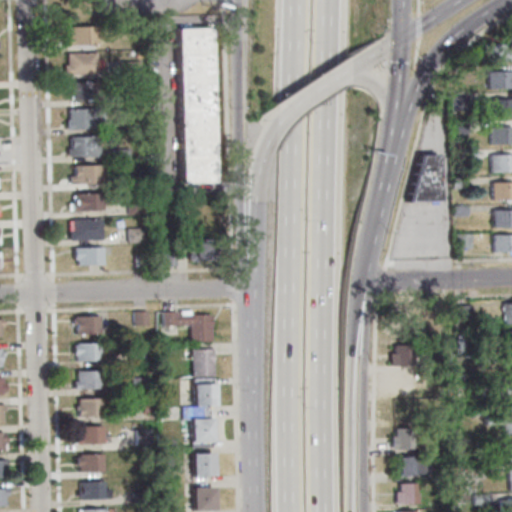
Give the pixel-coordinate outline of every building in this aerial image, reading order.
[(65,27),(93,26),(93,44),(65,44),(65,27)] [(208,184),(176,185),(172,30),(204,29),(208,184)] [(502,44),(502,51),(505,51),(505,60),(480,61),(479,45),(502,44)] [(92,52),(92,73),(61,74),(61,65),(63,65),(63,53),(92,52)] [(120,61),(137,60),(137,75),(121,76),(120,61)] [(485,72),(506,71),(506,87),(485,87),(485,72)] [(65,82),(93,81),(94,98),(69,99),(69,94),(66,94),(65,82)] [(134,89),(135,103),(121,103),(121,89),(134,89)] [(446,96),(461,95),(462,107),(447,108),(446,96)] [(432,112),(426,110),(430,98),(436,100),(432,112)] [(486,99),(507,99),(507,115),(486,116),(486,99)] [(93,107),(94,112),(100,112),(101,122),(94,123),(94,128),(63,129),(63,120),(66,120),(65,108),(93,107)] [(461,132),(448,132),(447,123),(461,122),(461,132)] [(508,126),(509,141),(487,142),(487,127),(508,126)] [(67,137),(94,136),(95,155),(64,156),(64,149),(67,149),(67,137)] [(109,158),(109,149),(125,148),(125,158),(109,158)] [(459,162),(459,150),(473,149),(473,161),(459,162)] [(487,154),(508,154),(508,170),(487,171),(487,154)] [(430,155),(432,201),(401,202),(414,156),(430,155)] [(70,166),(97,165),(98,183),(66,184),(65,177),(70,177),(70,166)] [(462,178),(462,187),(448,188),(448,178),(462,178)] [(488,182),(510,181),(511,198),(488,199),(488,182)] [(106,193),(106,205),(98,205),(98,210),(69,211),(69,197),(71,196),(71,194),(106,193)] [(124,215),(123,198),(138,197),(139,214),(124,215)] [(463,215),(449,215),(449,206),(463,205),(463,215)] [(510,209),(511,226),(489,227),(489,210),(510,209)] [(98,240),(66,241),(65,222),(68,222),(68,220),(97,219),(98,240)] [(139,228),(140,243),(123,243),(123,229),(139,228)] [(452,233),(466,234),(466,246),(452,245),(452,233)] [(511,234),(511,250),(490,251),(489,235),(511,234)] [(183,260),(183,255),(184,254),(188,254),(188,241),(204,240),(204,261),(184,261),(183,260)] [(70,248),(99,247),(99,263),(73,264),(73,255),(70,255),(70,248)] [(155,265),(155,250),(169,249),(170,265),(155,265)] [(130,255),(140,254),(140,268),(130,268),(130,255)] [(511,322),(501,322),(501,303),(511,303),(511,322)] [(452,305),(467,305),(468,317),(453,318),(452,305)] [(129,311),(142,311),(143,324),(130,325),(129,311)] [(206,341),(186,341),(185,325),(158,326),(157,312),(172,312),(172,316),(176,316),(175,311),(185,311),(185,316),(206,315),(206,341)] [(72,316),(96,315),(96,333),(72,333),(72,325),(69,325),(69,320),(72,319),(72,316)] [(407,317),(390,317),(390,338),(407,338),(407,317)] [(511,350),(500,351),(500,331),(511,330),(511,350)] [(95,343),(96,360),(73,361),(73,355),(70,355),(70,345),(72,345),(72,344),(95,343)] [(385,365),(385,354),(389,354),(389,346),(408,346),(409,365),(385,365)] [(141,349),(141,364),(125,364),(125,350),(141,349)] [(187,376),(186,350),(208,350),(208,375),(187,376)] [(437,355),(437,366),(426,367),(426,355),(437,355)] [(511,377),(511,360),(503,360),(503,377),(511,377)] [(73,371),(97,370),(97,387),(71,387),(71,383),(73,382),(73,371)] [(413,393),(413,373),(390,373),(390,393),(413,393)] [(127,377),(143,376),(143,390),(128,391),(127,377)] [(208,385),(209,396),(187,396),(187,386),(208,385)] [(511,406),(503,407),(502,394),(499,395),(499,386),(511,386),(511,406)] [(209,396),(209,406),(188,407),(187,396),(209,396)] [(94,399),(94,416),(75,416),(74,399),(94,399)] [(410,420),(410,401),(392,401),(392,420),(410,420)] [(511,433),(501,434),(501,423),(495,423),(495,414),(511,413),(511,433)] [(185,431),(185,419),(206,419),(207,430),(185,431)] [(75,426),(99,426),(99,442),(72,443),(72,437),(75,437),(75,426)] [(387,447),(387,436),(391,436),(390,428),(408,427),(408,446),(387,447)] [(132,430),(146,429),(147,445),(132,445),(132,430)] [(185,443),(185,431),(207,430),(207,442),(185,443)] [(75,472),(75,466),(73,466),(72,458),(75,458),(75,455),(99,454),(99,471),(75,472)] [(207,455),(207,465),(187,466),(186,455),(207,455)] [(392,475),(392,456),(408,455),(408,459),(420,458),(420,474),(392,475)] [(207,465),(208,476),(187,477),(187,466),(207,465)] [(78,499),(78,497),(75,497),(75,491),(78,491),(78,482),(101,481),(101,490),(107,490),(107,499),(78,499)] [(391,503),(391,493),(395,493),(394,484),(411,483),(411,493),(413,493),(413,503),(391,503)] [(187,500),(187,489),(208,488),(208,500),(187,500)] [(129,493),(143,493),(143,503),(129,503),(129,493)] [(486,503),(470,504),(470,494),(485,493),(486,503)] [(511,511),(496,511),(496,499),(511,498),(511,511)] [(187,511),(187,500),(208,500),(209,511),(187,511)]
